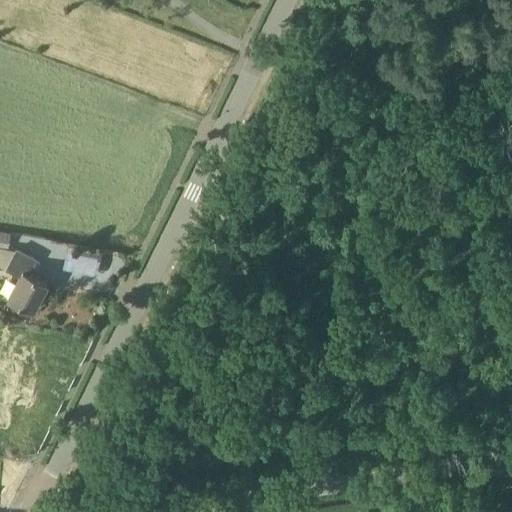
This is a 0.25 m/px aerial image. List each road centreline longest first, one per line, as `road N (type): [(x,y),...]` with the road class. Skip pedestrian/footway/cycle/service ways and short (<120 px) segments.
road 1 (residential): [(40,511),(288,0)]
road 2 (unclassified): [(222,511),(488,461)]
